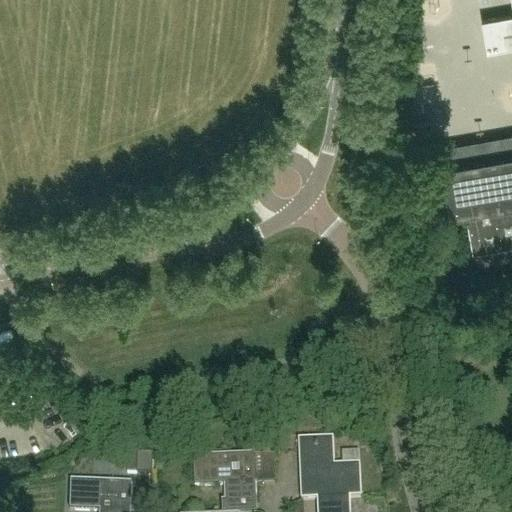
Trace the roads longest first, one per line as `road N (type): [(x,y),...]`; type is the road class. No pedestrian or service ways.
road 1 (unclassified): [(431,511),(370,279),(304,203)]
road 2 (tertiary): [(0,284),(226,242),(304,203)]
road 3 (tertiary): [(268,168),(216,211),(0,258)]
road 4 (tertiary): [(304,203),(343,128),(347,36)]
road 5 (tertiary): [(347,36),(268,168)]
